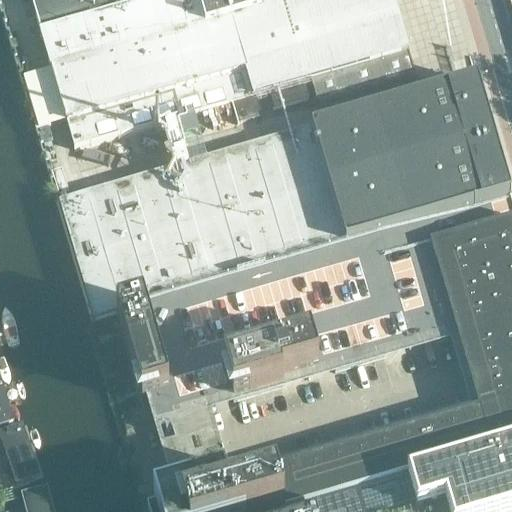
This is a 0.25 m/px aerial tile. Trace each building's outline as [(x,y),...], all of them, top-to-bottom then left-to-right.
[(303,0),(260,12),(256,0),(30,0),(75,152),(311,84),(408,56),(391,0),(303,0)] [(317,107),(414,79),(408,56),(311,84),(317,107)] [(306,259),(511,199),(488,121),(465,128),(455,91),(443,95),(443,93),(57,206),(92,323),(116,315),(306,259)] [(298,511),(511,449),(511,201),(511,199),(306,259),(116,315),(142,403),(148,401),(156,427),(182,419),(180,414),(231,399),(233,405),(284,390),(282,384),(333,369),(335,374),(384,360),(383,354),(434,339),(436,345),(456,339),(468,381),(476,408),(153,503),(155,510),(148,511),(298,511)] [(0,428),(16,423),(0,374),(0,428)] [(0,456),(9,489),(39,481),(23,426),(0,432),(0,456)] [(511,511),(511,449),(300,511),(413,511),(418,511),(511,511)] [(25,511),(56,511),(50,489),(21,497),(25,511)]
